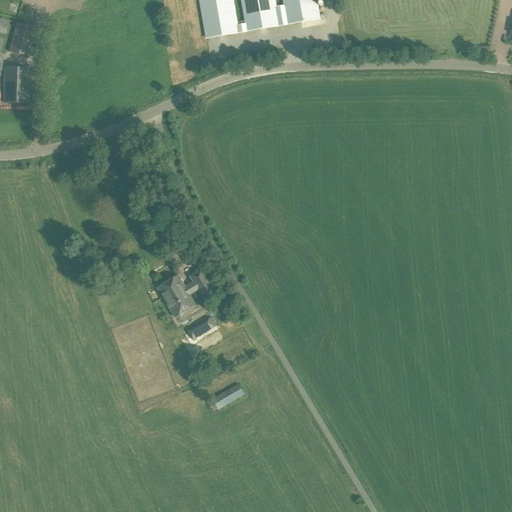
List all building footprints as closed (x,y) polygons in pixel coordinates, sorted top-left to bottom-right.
[(9,22),(0,19),(0,33),(5,35),(9,22)] [(28,57),(36,28),(16,22),(8,52),(28,57)] [(27,103),(28,68),(4,68),(3,103),(27,103)] [(178,276),(157,288),(175,318),(192,307),(186,297),(198,290),(203,298),(217,290),(205,269),(190,277),(194,282),(185,287),(178,276)] [(111,283),(110,284),(108,279),(103,281),(105,285),(107,292),(113,290),(111,283)] [(215,327),(209,318),(188,331),(194,340),(215,327)] [(235,379),(210,394),(222,415),(248,400),(235,379)]
